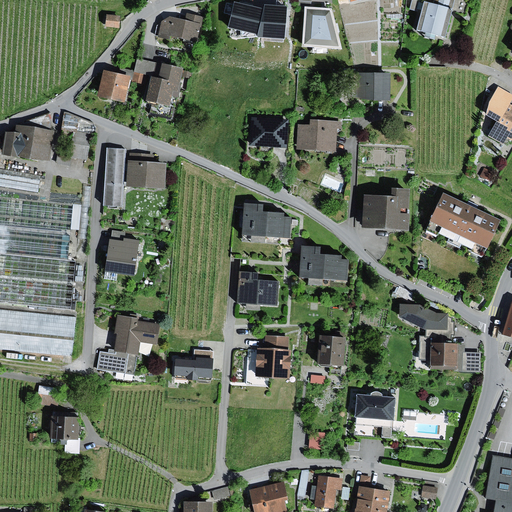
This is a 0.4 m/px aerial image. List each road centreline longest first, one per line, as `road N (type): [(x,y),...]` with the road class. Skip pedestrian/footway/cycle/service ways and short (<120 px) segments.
road 1 (residential): [(493,324),(386,273),(293,200),(105,123)]
road 2 (residential): [(454,483),(352,463),(296,464),(178,491),(174,511)]
road 3 (residential): [(105,123),(85,368)]
road 4 (residential): [(63,100),(139,15),(171,0)]
